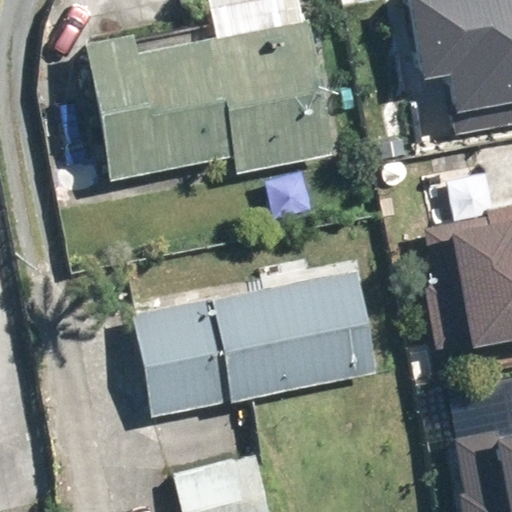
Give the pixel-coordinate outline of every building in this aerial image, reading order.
[(511,0),(405,0),(418,77),(444,73),(455,139),(511,130),(511,0)] [(318,153),(291,15),(113,50),(109,33),(62,42),(89,178),(217,153),(221,172),(318,153)] [(419,348),(475,337),(511,330),(511,201),(405,221),(416,278),(406,280),(419,348)] [(345,266),(111,309),(131,415),(364,371),(345,266)] [(511,511),(511,409),(435,421),(449,511),(511,511)] [(274,511),(258,440),(157,464),(167,511),(274,511)]
